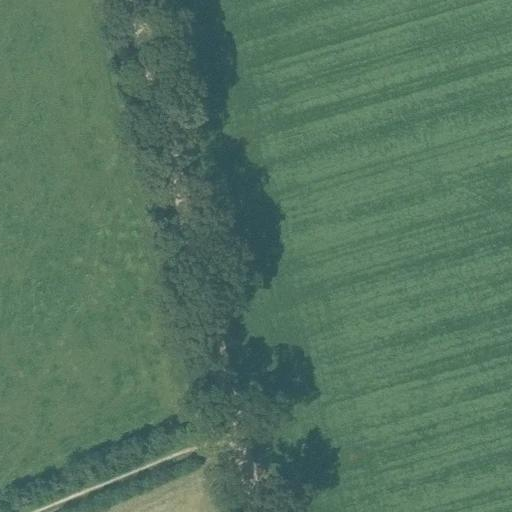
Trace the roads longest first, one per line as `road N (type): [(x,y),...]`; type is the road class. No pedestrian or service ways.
road 1 (track): [(262,511),(138,0)]
road 2 (unknown): [(36,511),(243,426)]
